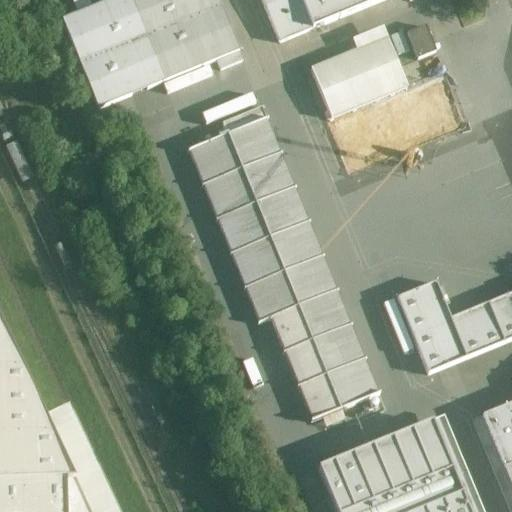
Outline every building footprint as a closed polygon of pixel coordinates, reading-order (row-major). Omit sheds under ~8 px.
[(216,0),(121,0),(61,25),(96,112),(238,54),(216,0)] [(258,0),(277,47),(313,32),(299,0),(258,0)] [(299,0),(313,32),(391,0),(299,0)] [(425,30),(407,36),(417,63),(435,56),(425,30)] [(356,57),(313,74),(331,121),(407,91),(384,35),(352,47),(356,57)] [(439,90),(333,130),(350,174),(363,169),(365,175),(458,139),(439,90)] [(268,122),(188,155),(260,330),(273,325),(313,421),(380,394),(268,122)] [(395,302),(426,378),(511,343),(511,296),(450,321),(436,285),(395,302)] [(0,511),(117,511),(99,473),(73,489),(0,330),(0,511)] [(511,407),(482,420),(511,493),(511,407)] [(469,511),(433,425),(318,472),(334,511),(469,511)]
